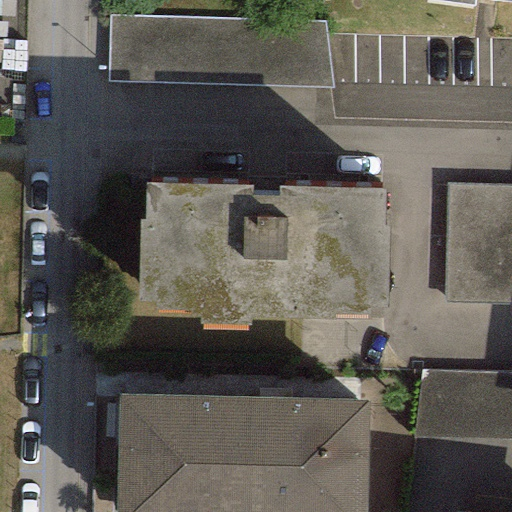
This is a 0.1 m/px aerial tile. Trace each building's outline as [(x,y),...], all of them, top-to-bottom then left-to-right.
[(323,22),(107,16),(105,81),(330,88),(323,22)] [(249,186),(145,185),(144,221),(137,221),(135,317),(198,318),(197,325),(248,326),(248,317),(381,320),(381,309),(385,309),(386,226),(381,226),(382,189),(277,188),(276,197),(249,196),(249,186)] [(511,190),(449,188),(443,311),(511,313),(511,190)] [(511,373),(415,370),(412,438),(511,442),(511,373)] [(363,511),(366,400),(115,396),(112,511),(363,511)]
